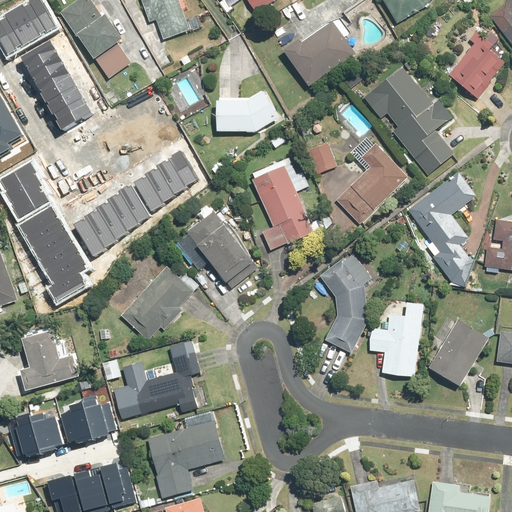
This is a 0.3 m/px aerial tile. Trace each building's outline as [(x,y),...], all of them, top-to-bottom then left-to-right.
[(40,0),(34,0),(0,18),(0,46),(5,55),(55,28),(40,0)] [(106,17),(93,0),(78,0),(61,13),(111,80),(133,64),(119,45),(127,39),(109,15),(106,17)] [(142,0),(150,23),(158,20),(164,40),(203,28),(200,17),(189,21),(182,0),(142,0)] [(249,0),(259,14),(279,0),(249,0)] [(386,0),(399,25),(426,9),(435,0),(386,0)] [(511,9),(506,2),(491,14),(511,40),(511,9)] [(304,37),(287,50),(315,87),(361,52),(339,22),(309,44),(304,37)] [(487,38),(479,31),(472,40),(477,44),(450,76),(478,101),(511,64),(500,55),(505,49),(499,44),(502,39),(493,31),(487,38)] [(50,40),(21,56),(62,129),(91,113),(50,40)] [(406,66),(366,97),(383,119),(389,114),(399,127),(394,131),(429,176),(456,155),(438,130),(455,117),(442,100),(436,105),(406,66)] [(252,99),(222,97),(221,133),(258,134),(284,119),(266,90),(252,99)] [(0,153),(10,148),(6,143),(21,134),(0,98),(0,153)] [(283,133),(272,140),(277,149),(289,141),(283,133)] [(378,143),(362,158),(372,168),(340,199),(363,223),(411,178),(378,143)] [(145,177),(133,183),(149,213),(167,203),(166,201),(176,196),(175,193),(186,187),(185,185),(196,179),(181,152),(169,158),(170,161),(166,163),(165,161),(156,166),(158,169),(155,170),(154,169),(144,174),(145,177)] [(32,162),(2,181),(10,192),(7,194),(16,208),(14,210),(19,218),(47,200),(38,186),(42,183),(36,173),(38,172),(32,162)] [(289,164),(255,179),(276,227),(264,232),(273,252),(319,232),(289,164)] [(480,196),(462,172),(409,211),(433,244),(429,248),(455,282),(467,287),(477,261),(462,246),(471,238),(454,216),(480,196)] [(85,219),(74,225),(93,258),(108,250),(106,248),(118,241),(116,239),(128,232),(127,230),(138,224),(136,222),(147,215),(131,187),(128,188),(127,187),(119,191),(120,194),(117,196),(116,195),(107,200),(109,202),(106,204),(105,202),(96,208),(97,211),(95,212),(94,211),(84,216),(85,219)] [(51,206),(17,226),(51,284),(47,287),(56,303),(87,285),(79,272),(87,267),(51,206)] [(191,234),(180,242),(203,272),(214,263),(222,273),(219,275),(225,283),(228,281),(233,288),(261,267),(218,211),(215,214),(209,207),(199,215),(202,219),(188,230),(191,234)] [(511,221),(498,221),(497,240),(505,241),(504,249),(489,248),(488,272),(501,273),(501,269),(511,269),(511,221)] [(5,306),(19,302),(2,251),(0,252),(0,313),(7,311),(5,306)] [(353,254),(324,278),(338,295),(340,316),(328,341),(356,355),(372,322),(367,286),(375,280),(353,254)] [(181,305),(199,286),(172,262),(123,316),(150,340),(162,327),(167,331),(186,309),(181,305)] [(409,316),(391,315),(390,330),(374,329),(373,352),(386,352),(385,377),(420,378),(423,304),(410,304),(409,316)] [(464,387),(493,339),(497,334),(493,329),(486,335),(460,320),(432,368),(464,387)] [(58,327),(25,335),(33,368),(23,370),(28,393),(83,380),(77,354),(65,357),(58,327)] [(511,332),(503,332),(500,362),(511,363),(511,332)] [(125,366),(129,383),(115,387),(123,419),(182,404),(184,413),(203,408),(194,375),(202,373),(193,341),(173,346),(179,372),(148,380),(143,361),(125,366)] [(119,360),(105,364),(110,382),(124,378),(119,360)] [(112,430),(119,428),(112,399),(100,402),(98,394),(87,398),(88,401),(97,437),(112,433),(112,430)] [(64,412),(71,441),(79,439),(80,442),(97,437),(88,401),(74,404),(75,410),(64,412)] [(18,415),(27,454),(43,450),(35,416),(34,411),(18,415)] [(47,413),(35,416),(43,450),(67,445),(60,416),(49,419),(47,413)] [(218,423),(150,438),(164,500),(194,493),(189,470),(227,462),(218,423)] [(118,460),(103,465),(115,506),(139,499),(130,465),(121,467),(118,460)] [(93,468),(77,472),(88,511),(95,511),(114,507),(104,473),(95,475),(93,468)] [(51,478),(60,511),(83,511),(86,511),(75,472),(51,478)] [(0,511),(26,511),(23,496),(32,494),(29,479),(0,486),(0,511)] [(421,511),(424,511),(417,479),(381,487),(379,481),(353,487),(358,511),(421,511)] [(468,486),(435,481),(430,511),(491,511),(494,496),(467,493),(468,486)] [(317,511),(349,511),(346,496),(315,503),(317,511)] [(205,511),(202,498),(167,508),(168,511),(205,511)]
